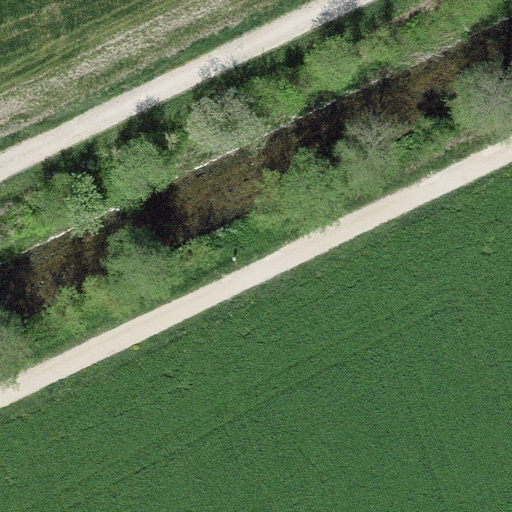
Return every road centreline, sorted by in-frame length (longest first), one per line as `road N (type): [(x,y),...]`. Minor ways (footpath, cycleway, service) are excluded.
road 1 (track): [(0,397),(511,150)]
road 2 (track): [(366,0),(0,175)]
